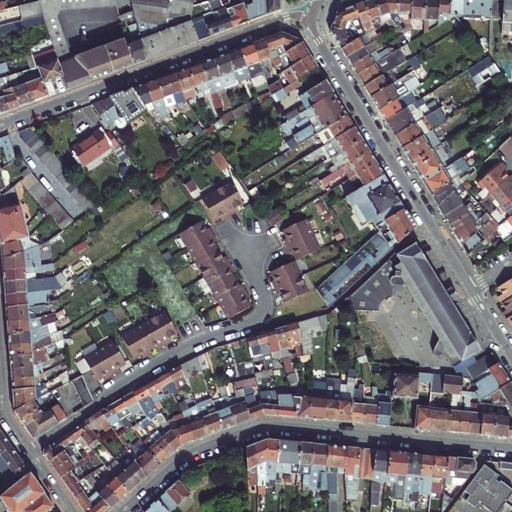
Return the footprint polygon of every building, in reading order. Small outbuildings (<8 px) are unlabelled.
[(39,0),(40,2),(45,20),(45,22),(47,26),(49,33),(50,36),(51,39),(53,45),(56,53),(66,49),(68,49),(71,53),(67,40),(65,34),(64,33),(62,28),(60,22),(58,15),(62,9),(69,9),(75,8),(82,8),(89,7),(95,7),(102,6),(109,6),(118,5),(116,0),(39,0)] [(131,0),(132,2),(134,10),(136,16),(137,22),(147,60),(199,41),(193,24),(192,19),(194,2),(194,0),(131,0)] [(234,28),(251,21),(242,0),(229,0),(230,3),(222,6),(220,0),(211,0),(210,1),(214,13),(227,8),(234,28)] [(252,0),(253,4),(248,5),(247,2),(246,2),(244,0),(242,0),(251,21),(281,10),(280,0),(252,0)] [(371,0),(364,3),(371,21),(380,17),(381,17),(374,0),(371,0)] [(385,0),(374,0),(381,17),(391,13),(385,0)] [(396,14),(399,14),(399,0),(385,0),(391,13),(392,16),(393,19),(399,27),(401,26),(395,15),(396,14)] [(411,14),(411,0),(399,0),(399,14),(411,14)] [(425,0),(411,0),(411,14),(411,17),(419,17),(419,30),(422,31),(421,37),(422,36),(425,34),(425,0)] [(425,0),(425,34),(426,34),(429,32),(430,20),(439,20),(440,0),(425,0)] [(450,15),(451,0),(440,0),(439,20),(439,26),(453,17),(457,15),(450,15)] [(451,0),(450,15),(457,15),(468,15),(468,20),(475,20),(476,17),(491,18),(491,0),(451,0)] [(500,0),(491,0),(491,18),(503,18),(504,0),(500,0)] [(503,18),(502,29),(511,29),(511,0),(504,0),(503,18)] [(0,33),(25,27),(45,22),(45,20),(40,2),(27,5),(20,7),(23,20),(0,26),(0,33)] [(367,35),(375,30),(373,26),(371,21),(364,3),(355,6),(367,35)] [(337,13),(333,29),(353,30),(357,36),(360,34),(363,37),(367,35),(355,6),(337,13)] [(199,41),(234,28),(227,8),(214,13),(215,15),(205,19),(205,20),(193,24),(199,41)] [(136,16),(134,10),(122,15),(124,21),(136,16)] [(464,27),(457,15),(453,17),(461,29),(464,27)] [(383,25),(393,19),(392,16),(382,22),(383,25)] [(147,60),(137,22),(130,25),(132,32),(129,33),(132,42),(126,44),(134,65),(147,60)] [(399,27),(396,29),(399,32),(403,30),(406,34),(411,31),(411,25),(409,26),(406,28),(404,29),(401,26),(399,27)] [(367,35),(363,37),(342,50),(348,59),(366,47),(362,40),(368,37),(369,39),(383,31),(380,26),(378,28),(375,30),(367,35)] [(353,30),(333,29),(332,32),(342,50),(363,37),(360,34),(357,36),(353,30)] [(411,43),(411,31),(406,34),(400,38),(406,46),(411,43)] [(281,46),(284,54),(303,43),(301,40),(283,33),(273,36),(277,47),(281,46)] [(34,54),(39,67),(41,73),(43,79),(44,83),(54,80),(64,77),(57,54),(47,58),(41,60),(39,52),(37,52),(36,47),(38,46),(34,36),(29,38),(30,41),(34,54)] [(280,56),(277,47),(273,36),(266,39),(273,60),(275,65),(279,64),(277,58),(280,56)] [(366,47),(348,59),(353,68),(378,52),(385,47),(381,42),(386,39),(384,36),(366,47)] [(266,39),(253,44),(262,69),(265,78),(271,76),(270,72),(266,70),(266,68),(271,66),(270,61),(273,60),(266,39)] [(84,55),(75,58),(95,80),(103,76),(134,65),(126,44),(125,40),(84,55)] [(285,62),(289,69),(311,55),(303,43),(284,54),(280,56),(277,58),(279,64),(285,62)] [(253,44),(240,48),(247,66),(250,77),(251,78),(256,76),(255,72),(262,69),(253,44)] [(407,52),(404,47),(393,54),(358,76),(365,88),(392,71),(389,66),(403,57),(402,56),(407,52)] [(240,48),(228,53),(239,83),(239,84),(242,83),(241,80),(243,79),(250,77),(247,66),(240,48)] [(68,88),(92,80),(91,76),(95,80),(75,58),(73,52),(71,53),(68,49),(66,49),(56,53),(57,54),(64,77),(68,88)] [(378,52),(353,68),(358,76),(393,54),(389,49),(379,55),(378,52)] [(239,83),(228,53),(214,58),(225,89),(226,92),(230,90),(229,87),(239,83)] [(28,55),(33,69),(39,67),(34,54),(28,55)] [(311,55),(289,69),(284,72),(291,85),(300,79),(318,68),(311,55)] [(410,60),(417,71),(423,67),(416,57),(410,60)] [(225,89),(214,58),(200,63),(210,89),(216,105),(219,104),(215,93),(225,89)] [(489,58),(468,71),(478,85),(498,73),(489,58)] [(0,64),(0,73),(10,70),(8,62),(7,62),(0,64)] [(200,63),(188,68),(197,94),(199,98),(204,95),(203,91),(210,89),(200,63)] [(365,88),(372,99),(390,88),(386,81),(388,80),(391,80),(396,78),(397,74),(401,71),(399,67),(392,71),(365,88)] [(197,94),(188,68),(176,72),(186,101),(189,105),(193,103),(190,96),(197,94)] [(24,72),(10,77),(14,89),(20,87),(17,78),(25,75),(24,72)] [(176,105),(186,101),(176,72),(166,76),(176,105)] [(26,79),(28,84),(43,79),(41,73),(26,79)] [(417,78),(414,73),(390,88),(372,99),(380,111),(411,92),(407,85),(417,78)] [(166,76),(156,80),(166,108),(176,105),(166,76)] [(7,90),(3,91),(10,111),(21,107),(14,89),(10,77),(0,79),(0,83),(0,84),(4,83),(7,90)] [(43,79),(28,84),(35,102),(49,97),(44,83),(43,79)] [(272,96),(273,96),(284,89),(280,79),(268,85),(272,96)] [(284,89),(273,96),(277,104),(288,97),(287,94),(304,84),(300,79),(291,85),(284,89)] [(166,108),(156,80),(145,84),(154,110),(156,115),(159,114),(162,118),(170,115),(169,114),(166,108)] [(283,117),(287,123),(334,94),(326,81),(300,97),(304,104),(283,117)] [(0,115),(10,111),(3,91),(0,84),(0,83),(0,115)] [(20,87),(14,89),(21,107),(35,102),(28,84),(20,87)] [(145,84),(133,89),(146,110),(147,112),(154,110),(145,84)] [(386,122),(413,105),(431,94),(424,84),(411,92),(380,111),(386,122)] [(110,114),(114,121),(118,118),(121,119),(124,118),(128,122),(146,110),(133,89),(125,94),(123,92),(93,104),(103,119),(110,114)] [(334,94),(287,123),(281,126),(287,137),(297,131),(294,126),(297,125),(302,133),(295,137),(296,140),(288,144),(292,151),(318,134),(348,116),(334,94)] [(416,110),(413,105),(386,122),(396,137),(445,107),(440,99),(430,105),(432,109),(430,110),(428,107),(426,108),(424,106),(416,110)] [(246,105),(233,112),(236,119),(248,111),(246,105)] [(403,149),(441,126),(453,118),(454,118),(448,107),(447,105),(445,107),(396,137),(403,149)] [(159,114),(156,115),(161,124),(164,121),(162,118),(159,114)] [(348,116),(318,134),(322,139),(308,148),(309,151),(287,164),(289,168),(308,157),(331,142),(335,140),(355,127),(348,116)] [(221,121),(214,126),(216,131),(223,126),(221,121)] [(206,131),(209,135),(216,131),(214,126),(206,131)] [(403,149),(414,167),(423,161),(424,156),(439,146),(433,137),(444,130),(441,126),(403,149)] [(335,140),(342,151),(362,139),(355,127),(335,140)] [(20,138),(89,214),(100,206),(30,128),(18,132),(23,137),(20,138)] [(188,142),(180,131),(174,136),(181,146),(188,142)] [(99,133),(72,151),(74,154),(72,155),(74,158),(76,156),(84,168),(113,150),(114,152),(120,148),(111,135),(104,139),(99,133)] [(330,169),(332,174),(369,151),(362,139),(342,151),(330,159),(335,166),(330,169)] [(326,152),(330,159),(342,151),(335,140),(331,142),(334,147),(326,152)] [(331,142),(308,157),(309,158),(310,159),(314,160),(326,152),(334,147),(331,142)] [(511,150),(507,144),(501,150),(510,160),(511,158),(511,150)] [(424,183),(451,166),(450,163),(446,165),(444,162),(448,159),(439,146),(424,156),(423,161),(414,167),(424,183)] [(216,148),(209,153),(221,173),(228,168),(216,148)] [(346,173),(350,180),(376,163),(369,151),(332,174),(320,182),(323,187),(346,173)] [(451,161),(453,165),(462,159),(460,156),(451,161)] [(453,165),(451,166),(424,183),(431,195),(451,183),(450,182),(456,178),(463,174),(470,169),(464,158),(462,159),(453,165)] [(404,210),(376,163),(350,180),(357,192),(347,198),(353,207),(358,204),(368,220),(373,218),(377,227),(385,222),(404,210)] [(487,189),(492,195),(511,179),(505,173),(509,169),(504,163),(480,184),(485,190),(487,189)] [(477,172),(471,177),(463,185),(467,190),(481,176),(477,172)] [(22,182),(65,230),(75,220),(32,174),(22,182)] [(431,195),(439,208),(463,185),(471,177),(469,174),(459,181),(456,178),(450,182),(451,183),(431,195)] [(256,189),(248,177),(242,181),(251,192),(256,189)] [(310,183),(312,186),(320,182),(318,178),(310,183)] [(497,200),(503,207),(511,199),(511,178),(511,179),(492,195),(490,197),(495,202),(497,200)] [(231,182),(216,191),(231,217),(238,213),(235,210),(244,205),(231,182)] [(193,183),(186,187),(192,196),(198,192),(193,183)] [(463,185),(439,208),(445,217),(464,206),(459,198),(467,190),(463,185)] [(0,198),(0,238),(2,246),(22,240),(30,238),(21,204),(19,205),(14,188),(7,194),(0,198)] [(256,189),(251,192),(258,203),(263,200),(257,189),(256,189)] [(231,217),(216,191),(202,199),(204,203),(215,222),(223,218),(225,221),(231,217)] [(508,213),(511,217),(511,199),(503,207),(501,208),(506,214),(508,213)] [(321,201),(316,204),(321,212),(326,209),(321,201)] [(451,227),(470,215),(464,206),(445,217),(451,227)] [(476,209),(483,218),(488,214),(481,206),(476,209)] [(265,217),(272,226),(282,218),(275,209),(265,217)] [(404,210),(385,222),(398,244),(416,228),(404,210)] [(463,247),(491,222),(494,221),(491,217),(488,214),(483,218),(475,224),(456,236),(463,247)] [(470,215),(451,227),(456,236),(475,224),(470,215)] [(285,239),(288,246),(315,234),(308,219),(285,229),(289,238),(285,239)] [(189,249),(214,234),(211,228),(207,230),(203,222),(181,234),(189,249)] [(398,244),(385,222),(377,227),(380,232),(392,250),(398,244)] [(498,230),(491,222),(463,247),(469,257),(487,242),(486,241),(497,231),(498,230)] [(329,308),(392,250),(380,232),(356,254),(318,290),(320,293),(329,308)] [(189,249),(197,263),(219,250),(215,243),(218,241),(214,234),(189,249)] [(315,234),(288,246),(291,254),(294,252),(298,260),(321,249),(315,234)] [(2,246),(3,257),(11,256),(25,252),(22,240),(2,246)] [(447,293),(416,243),(396,255),(401,262),(458,355),(463,363),(475,356),(483,351),(453,303),(459,299),(453,289),(447,293)] [(4,269),(39,267),(39,247),(25,252),(11,256),(3,257),(4,269)] [(219,250),(197,263),(205,277),(231,262),(227,256),(224,258),(219,250)] [(348,297),(352,311),(374,312),(374,311),(374,308),(375,305),(375,304),(375,303),(377,300),(378,299),(380,297),(382,295),(383,294),(386,293),(389,292),(391,292),(393,292),(395,292),(395,285),(395,281),(403,281),(404,276),(401,276),(401,271),(395,271),(396,266),(389,259),(348,297)] [(295,261),(272,271),(276,280),(273,282),(275,288),(302,276),(295,261)] [(234,269),(231,262),(205,277),(213,291),(235,278),(231,271),(234,269)] [(453,358),(458,355),(401,262),(396,266),(395,271),(401,271),(401,276),(404,276),(403,281),(395,281),(395,285),(408,285),(441,340),(439,345),(436,352),(440,353),(443,345),(447,347),(447,349),(453,358)] [(5,282),(34,280),(36,280),(37,282),(40,282),(40,279),(52,278),(51,271),(51,266),(39,267),(4,269),(5,282)] [(302,276),(275,288),(278,295),(282,294),(286,303),(309,291),(302,276)] [(5,282),(6,295),(51,291),(60,290),(62,288),(55,277),(52,278),(40,279),(40,282),(37,282),(36,280),(34,280),(5,282)] [(205,277),(199,281),(207,295),(213,291),(205,277)] [(235,278),(213,291),(221,305),(247,290),(243,284),(240,286),(235,278)] [(511,279),(499,288),(504,296),(500,298),(504,305),(511,299),(511,279)] [(247,290),(221,305),(229,320),(252,307),(247,299),(250,297),(247,290)] [(52,302),(51,291),(6,295),(7,308),(28,305),(49,302),(52,302)] [(374,311),(374,312),(378,312),(378,310),(379,308),(379,307),(380,305),(380,304),(382,301),(384,299),(386,298),(388,297),(390,297),(392,296),(394,296),(395,296),(395,292),(393,292),(391,292),(389,292),(386,293),(383,294),(382,295),(380,297),(378,299),(377,300),(375,303),(375,304),(375,305),(374,308),(374,311)] [(508,320),(511,317),(511,299),(504,305),(508,311),(503,313),(508,320)] [(17,322),(29,320),(29,313),(33,312),(35,314),(39,313),(40,311),(46,311),(45,306),(28,308),(28,305),(7,308),(8,323),(17,322)] [(166,313),(151,322),(165,347),(172,343),(171,340),(178,336),(175,330),(166,313)] [(8,323),(9,335),(31,333),(61,320),(63,319),(62,317),(58,318),(57,317),(48,321),(46,316),(30,321),(29,320),(17,322),(8,323)] [(318,317),(298,324),(303,355),(313,354),(313,333),(322,330),(318,317)] [(9,335),(10,346),(31,345),(50,336),(59,331),(65,328),(61,320),(31,333),(9,335)] [(165,347),(151,322),(137,330),(149,352),(156,348),(158,351),(165,347)] [(298,324),(287,327),(292,347),(296,345),(298,353),(296,353),(296,356),(303,355),(298,324)] [(292,347),(287,327),(275,331),(279,345),(280,350),(292,347)] [(149,352),(137,330),(122,338),(134,360),(142,356),(144,359),(151,355),(149,352)] [(275,331),(267,333),(270,348),(279,345),(275,331)] [(267,333),(256,336),(257,341),(258,341),(262,355),(263,363),(273,360),(270,348),(267,333)] [(10,346),(11,357),(32,355),(32,352),(32,348),(41,345),(43,342),(51,338),(50,336),(31,345),(10,346)] [(256,336),(248,339),(252,357),(262,355),(258,341),(257,341),(256,336)] [(366,356),(361,339),(354,342),(359,358),(360,357),(366,356)] [(113,343),(99,351),(113,376),(120,372),(118,369),(125,365),(113,343)] [(447,349),(447,347),(443,345),(440,353),(436,352),(435,353),(435,354),(436,354),(436,355),(436,356),(437,357),(438,357),(438,358),(439,358),(440,358),(441,358),(442,358),(442,357),(443,357),(444,356),(444,355),(447,349)] [(11,357),(12,369),(34,367),(33,358),(36,357),(42,354),(40,349),(32,352),(32,355),(11,357)] [(113,376),(99,351),(84,359),(96,382),(104,377),(106,380),(113,376)] [(12,369),(12,380),(33,377),(44,372),(43,366),(51,363),(51,362),(65,355),(65,352),(34,367),(12,369)] [(206,353),(198,357),(202,370),(210,367),(206,353)] [(282,358),(283,363),(298,362),(297,360),(302,359),(302,361),(312,359),(313,354),(303,355),(296,356),(282,358)] [(468,370),(474,380),(481,375),(499,364),(493,354),(479,362),(468,370)] [(479,362),(475,356),(463,363),(458,355),(453,358),(462,373),(454,379),(464,379),(473,380),(474,380),(468,370),(479,362)] [(181,366),(186,377),(202,370),(198,357),(181,366)] [(12,380),(13,391),(32,389),(40,385),(39,377),(45,376),(62,367),(61,364),(44,372),(33,377),(12,380)] [(448,395),(452,395),(463,396),(471,396),(478,397),(491,397),(511,384),(499,364),(481,375),(484,380),(476,385),(479,390),(475,393),(463,392),(464,379),(454,379),(445,378),(444,394),(448,395)] [(181,366),(169,373),(176,385),(186,379),(186,377),(181,366)] [(69,382),(68,371),(61,374),(65,384),(69,382)] [(176,385),(169,373),(157,380),(164,393),(170,390),(173,395),(175,394),(179,391),(176,385)] [(340,394),(339,399),(337,422),(351,423),(353,404),(354,390),(355,377),(352,376),(351,379),(347,378),(346,394),(340,394)] [(392,398),(418,400),(418,392),(421,393),(424,393),(431,393),(433,393),(434,377),(421,376),(420,376),(419,379),(394,376),(393,392),(392,398)] [(244,389),(252,387),(258,385),(256,377),(237,382),(238,385),(234,386),(239,405),(231,407),(236,426),(251,420),(244,389)] [(444,394),(445,378),(438,377),(434,377),(433,393),(444,394)] [(310,419),(311,397),(296,396),(297,379),(287,378),(292,395),(298,418),(310,419)] [(157,380),(145,386),(154,400),(156,404),(160,402),(167,398),(164,393),(157,380)] [(325,398),(326,383),(311,381),(311,397),(325,398)] [(340,394),(340,384),(326,383),(325,398),(339,399),(340,394)] [(43,387),(42,384),(40,385),(32,389),(13,391),(15,411),(33,401),(32,396),(41,391),(40,388),(43,387)] [(222,399),(213,402),(223,431),(236,426),(231,407),(225,384),(219,386),(222,399)] [(504,396),(510,408),(511,406),(511,385),(511,384),(491,397),(496,405),(498,404),(500,402),(497,397),(501,398),(504,396)] [(145,386),(134,393),(142,407),(154,400),(145,386)] [(256,402),(252,387),(244,389),(251,420),(264,415),(262,405),(260,405),(259,402),(256,402)] [(87,389),(49,411),(42,415),(33,421),(34,424),(27,429),(34,440),(94,402),(89,393),(87,389)] [(366,405),(367,397),(366,391),(354,390),(353,404),(366,405)] [(378,395),(380,398),(377,425),(390,427),(392,398),(393,392),(386,391),(386,396),(378,395)] [(427,430),(429,409),(431,393),(424,393),(423,407),(420,407),(421,393),(418,392),(418,400),(415,429),(427,430)] [(142,407),(134,393),(123,399),(132,414),(140,409),(141,411),(143,409),(142,407)] [(261,399),(262,405),(264,415),(280,416),(277,395),(276,393),(272,394),(272,397),(270,398),(270,399),(261,399)] [(280,394),(277,395),(280,416),(298,418),(292,395),(281,397),(280,394)] [(377,425),(380,398),(378,395),(378,394),(376,395),(375,398),(367,397),(366,405),(364,424),(377,425)] [(471,396),(463,396),(462,400),(465,401),(465,404),(470,404),(471,396)] [(323,420),(325,398),(311,397),(310,419),(323,420)] [(15,411),(21,420),(38,408),(43,405),(39,398),(33,401),(15,411)] [(337,422),(339,399),(325,398),(323,420),(337,422)] [(123,399),(112,405),(121,420),(132,414),(123,399)] [(223,431),(213,402),(212,399),(207,401),(205,402),(197,405),(199,410),(201,416),(209,436),(223,431)] [(161,412),(168,423),(171,421),(160,402),(156,404),(157,406),(161,412)] [(180,405),(184,415),(196,441),(209,436),(201,416),(193,419),(185,404),(180,405)] [(364,424),(366,405),(353,404),(351,423),(364,424)] [(112,405),(101,412),(111,427),(121,420),(112,405)] [(496,406),(480,405),(483,414),(496,415),(496,406)] [(149,419),(156,415),(161,412),(157,406),(145,413),(149,419)] [(38,408),(21,420),(27,429),(34,424),(33,421),(42,415),(38,408)] [(451,411),(429,409),(427,430),(448,432),(451,412),(451,411)] [(92,418),(97,427),(101,425),(106,433),(112,429),(111,427),(101,412),(92,418)] [(182,446),(173,431),(168,423),(161,412),(156,415),(168,434),(163,438),(175,452),(182,446)] [(461,413),(451,412),(448,432),(459,434),(461,413)] [(470,414),(461,413),(459,434),(469,435),(471,414),(470,414)] [(481,436),(483,414),(471,414),(469,435),(481,436)] [(483,414),(481,436),(493,437),(496,416),(496,415),(483,414)] [(184,427),(173,431),(182,446),(196,441),(184,415),(179,417),(183,425),(184,425),(184,426),(184,427)] [(509,417),(496,416),(493,437),(507,439),(509,417)] [(98,439),(92,431),(97,427),(92,418),(82,424),(86,430),(81,434),(83,435),(89,445),(98,439)] [(142,425),(145,429),(153,424),(149,419),(141,424),(142,425)] [(82,424),(65,437),(70,445),(76,441),(83,435),(81,434),(86,430),(82,424)] [(133,429),(135,432),(142,425),(141,424),(138,425),(133,429)] [(0,496),(31,474),(2,433),(0,433),(0,454),(1,454),(16,474),(11,478),(0,486),(0,496)] [(130,455),(135,461),(146,478),(161,465),(144,446),(143,444),(134,452),(122,435),(118,437),(130,455)] [(45,454),(50,461),(65,451),(64,449),(70,445),(65,437),(46,450),(45,454)] [(163,438),(156,444),(168,459),(175,452),(163,438)] [(152,439),(144,446),(161,465),(168,459),(156,444),(152,439)] [(268,440),(257,445),(258,467),(266,464),(268,440)] [(279,441),(268,440),(266,464),(265,471),(266,474),(268,474),(269,472),(273,473),(275,463),(278,463),(279,441)] [(302,443),(279,441),(278,463),(277,473),(299,475),(302,443)] [(302,443),(299,475),(298,486),(299,486),(311,487),(314,445),(302,443)] [(258,467),(257,445),(247,448),(249,482),(255,482),(255,468),(258,467)] [(327,468),(329,446),(314,445),(311,487),(310,491),(329,492),(327,468)] [(348,448),(329,446),(327,468),(329,492),(329,501),(337,500),(337,472),(346,472),(348,448)] [(50,461),(56,470),(71,459),(80,452),(77,447),(71,447),(65,451),(50,461)] [(348,448),(346,472),(347,503),(354,502),(354,494),(372,494),(373,480),(358,479),(361,449),(348,448)] [(358,479),(373,480),(376,451),(361,449),(358,479)] [(387,486),(388,483),(390,452),(376,451),(373,480),(372,494),(372,509),(380,509),(382,485),(387,486)] [(390,452),(388,483),(398,484),(396,501),(399,501),(398,511),(403,511),(406,484),(408,454),(390,452)] [(1,454),(0,454),(0,469),(6,478),(10,476),(11,478),(16,474),(1,454)] [(423,455),(408,454),(406,484),(414,485),(412,505),(415,506),(414,510),(417,510),(423,455)] [(119,464),(125,470),(135,461),(130,455),(119,464)] [(431,492),(435,456),(423,455),(417,510),(417,511),(420,511),(422,511),(425,492),(431,492)] [(448,457),(435,456),(431,492),(445,493),(448,457)] [(473,460),(448,457),(445,493),(442,511),(443,511),(475,470),(476,465),(473,460)] [(56,470),(61,478),(81,464),(79,461),(75,465),(71,459),(56,470)] [(135,461),(125,470),(138,486),(146,478),(135,461)] [(79,484),(86,479),(90,476),(81,464),(61,478),(76,498),(84,492),(81,487),(79,484)] [(119,464),(110,473),(115,479),(125,470),(119,464)] [(498,477),(484,466),(460,498),(473,509),(478,502),(481,505),(480,507),(487,511),(497,511),(502,506),(500,505),(502,502),(504,504),(511,493),(511,492),(499,482),(498,484),(495,481),(498,477)] [(125,470),(115,479),(129,494),(138,486),(125,470)] [(110,473),(102,480),(107,486),(115,479),(110,473)] [(31,474),(0,496),(11,511),(18,511),(22,509),(24,510),(23,511),(47,511),(54,507),(31,474)] [(179,482),(189,494),(195,488),(185,477),(179,482)] [(115,479),(107,486),(120,501),(129,494),(115,479)] [(102,480),(93,488),(98,493),(99,494),(107,486),(102,480)] [(81,487),(84,492),(90,500),(98,493),(93,488),(88,482),(81,487)] [(179,482),(145,511),(170,511),(190,495),(189,494),(179,482)] [(107,486),(99,494),(112,509),(120,501),(107,486)] [(84,492),(76,498),(84,511),(108,511),(112,509),(99,494),(98,493),(90,500),(84,492)]
